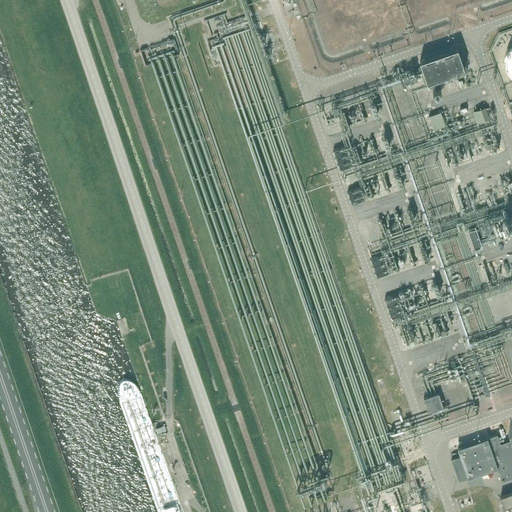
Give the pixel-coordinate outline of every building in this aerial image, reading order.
[(511,40),(510,42),(507,44),(505,46),(503,48),(502,51),(501,54),(501,57),(501,61),(502,64),(503,66),(505,69),(507,71),(510,73),(511,73),(511,40)] [(416,84),(464,68),(457,47),(409,63),(416,84)] [(478,123),(490,118),(486,107),(474,111),(478,123)] [(434,130),(447,125),(442,112),(429,117),(434,130)] [(371,187),(357,192),(361,204),(375,199),(371,187)] [(480,230),(485,248),(492,246),(487,228),(480,230)] [(413,314),(406,294),(395,299),(402,318),(413,314)] [(131,318),(123,321),(128,334),(136,330),(131,318)] [(430,413),(444,408),(439,394),(425,399),(430,413)] [(500,441),(507,439),(504,432),(497,435),(500,441)] [(511,437),(500,442),(500,441),(497,435),(458,448),(461,455),(452,458),(452,459),(459,481),(497,467),(502,482),(511,478),(511,437)] [(461,455),(458,448),(450,451),(452,458),(461,455)] [(511,492),(501,496),(505,507),(511,504),(511,492)] [(486,511),(503,511),(499,499),(483,505),(486,511)]
